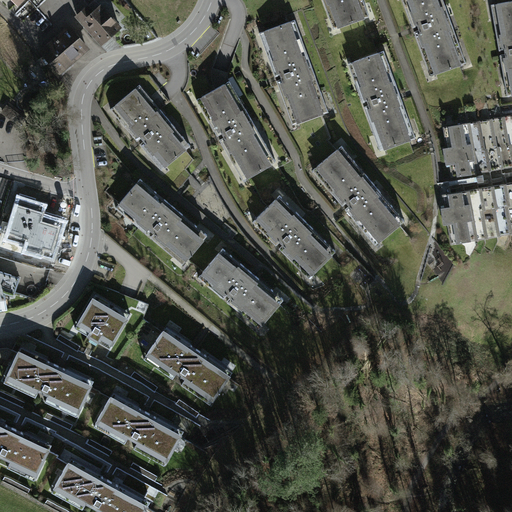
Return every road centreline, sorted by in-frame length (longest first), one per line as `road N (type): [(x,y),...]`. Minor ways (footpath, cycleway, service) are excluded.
road 1 (residential): [(90,195),(83,104),(91,81),(197,32),(214,0)]
road 2 (residential): [(0,325),(39,314),(67,294),(87,265),(90,195)]
